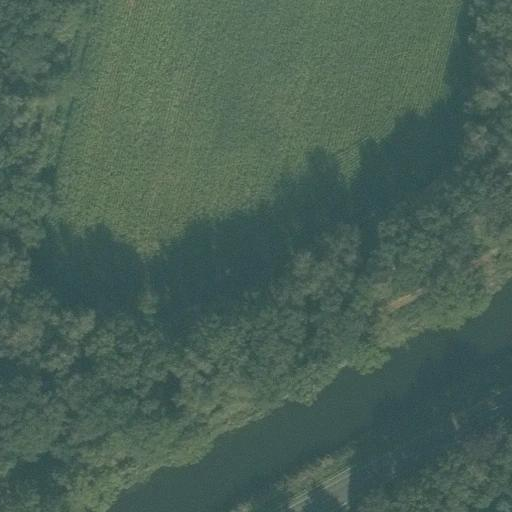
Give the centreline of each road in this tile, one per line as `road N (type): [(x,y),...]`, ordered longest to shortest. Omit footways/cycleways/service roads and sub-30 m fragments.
road 1 (track): [(511,241),(23,511)]
road 2 (primary): [(307,511),(511,400)]
